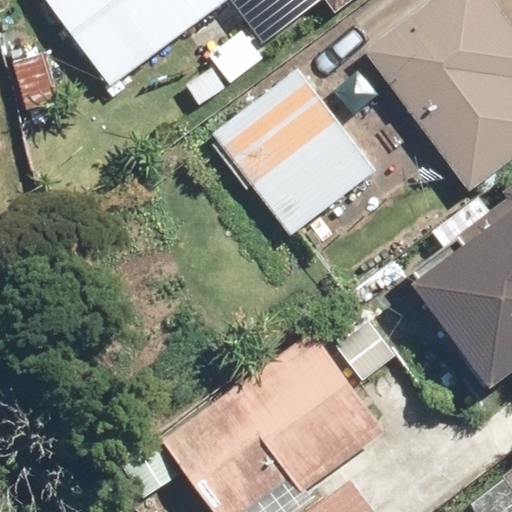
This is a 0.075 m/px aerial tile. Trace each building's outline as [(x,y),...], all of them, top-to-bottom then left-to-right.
[(220,0),(50,0),(117,82),(220,0)] [(327,0),(342,18),(363,0),(327,0)] [(511,4),(509,0),(432,0),(375,38),(469,180),(511,152),(511,4)] [(309,66),(220,136),(290,225),(379,155),(309,66)] [(511,187),(407,253),(483,376),(511,357),(511,187)] [(237,511),(380,420),(322,331),(170,430),(223,511),(237,511)] [(511,467),(497,477),(511,499),(511,467)] [(387,511),(363,476),(311,511),(387,511)]
